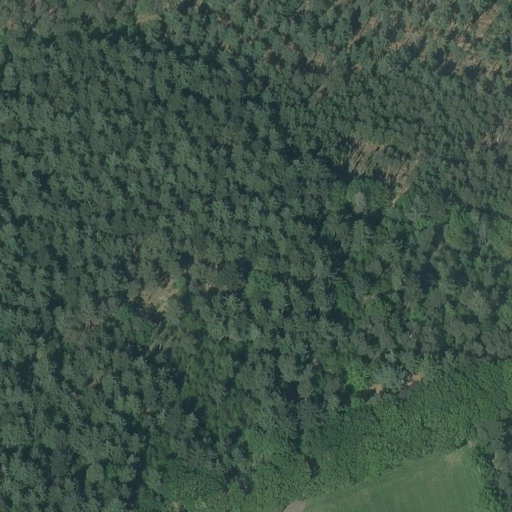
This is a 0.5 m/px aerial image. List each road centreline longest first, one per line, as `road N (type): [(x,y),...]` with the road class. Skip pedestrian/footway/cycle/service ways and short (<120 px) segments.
road 1 (track): [(203,511),(511,391)]
road 2 (track): [(204,0),(0,73)]
